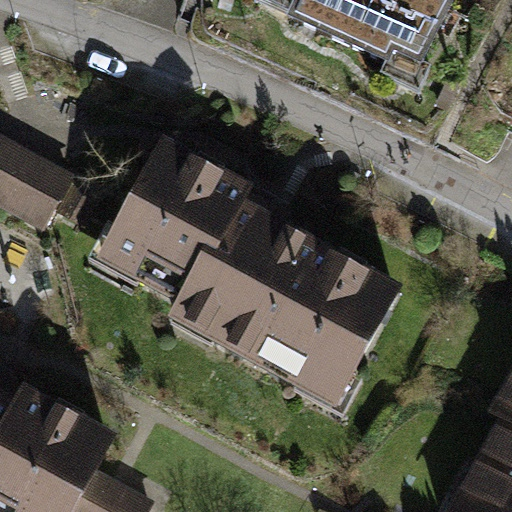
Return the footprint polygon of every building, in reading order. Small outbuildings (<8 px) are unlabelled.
[(462,14),(397,0),(304,0),(290,30),(421,94),(462,14)] [(81,181),(0,134),(0,211),(50,238),(81,181)] [(256,205),(166,151),(98,273),(181,315),(169,334),(342,424),(404,301),(249,218),(256,205)] [(511,511),(511,395),(444,511),(511,511)] [(120,454),(0,396),(0,511),(158,511),(161,508),(107,477),(120,454)]
